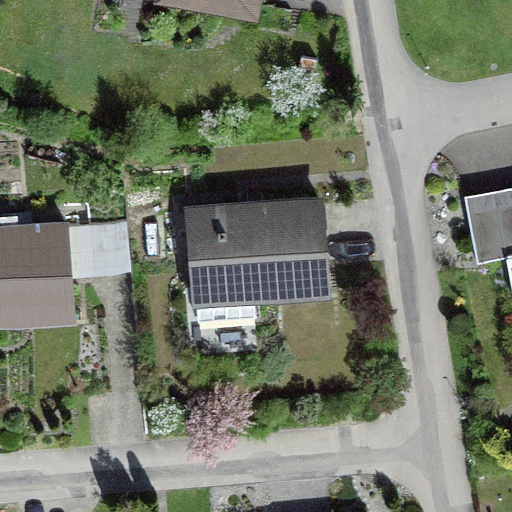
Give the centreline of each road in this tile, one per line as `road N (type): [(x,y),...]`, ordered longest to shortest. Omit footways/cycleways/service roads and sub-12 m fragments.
road 1 (residential): [(0,476),(436,439)]
road 2 (residential): [(436,439),(388,118)]
road 3 (residential): [(388,118),(511,96)]
